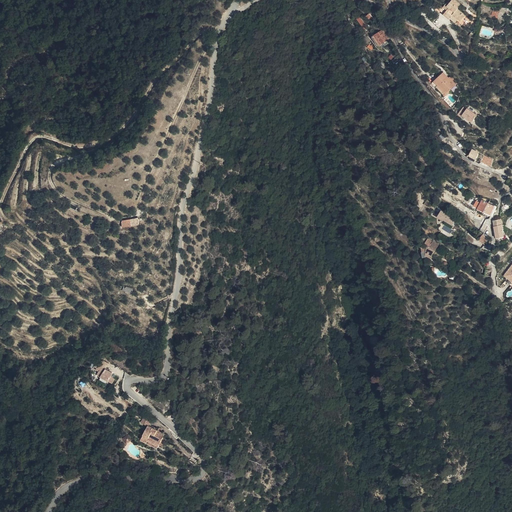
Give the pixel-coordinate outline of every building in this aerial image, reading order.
[(444,11),(442,16),(448,20),(450,18),(455,22),(456,20),(458,18),(461,20),(463,15),(461,13),(461,12),(456,8),(458,3),(452,0),(448,0),(447,3),(445,2),(440,9),(444,11)] [(499,4),(497,9),(491,7),(489,14),(496,16),(496,15),(501,16),(504,6),(499,4)] [(376,19),(371,14),(366,18),(371,23),(376,19)] [(360,17),(356,19),(361,26),(365,24),(360,17)] [(377,46),(387,41),(381,31),(371,36),(377,46)] [(429,76),(444,91),(452,83),(447,77),(448,75),(445,72),(444,74),(438,68),(429,76)] [(442,94),(444,91),(429,76),(425,79),(430,85),(432,84),(442,94)] [(463,113),(473,120),(478,114),(468,107),(467,108),(464,105),(459,113),(462,115),(463,113)] [(480,151),(473,147),(470,154),(477,157),(480,151)] [(488,201),(481,198),(480,200),(477,206),(483,209),(488,201)] [(491,213),(494,204),(488,201),(483,209),(491,213)] [(445,217),(450,221),(453,217),(438,207),(434,213),(439,217),(440,216),(444,218),(445,217)] [(495,228),(495,231),(503,228),(502,222),(494,225),(495,228)] [(425,243),(424,249),(427,251),(428,250),(432,253),(441,240),(430,234),(428,238),(431,240),(430,241),(427,239),(426,244),(425,243)] [(94,371),(109,380),(112,375),(108,372),(109,370),(93,360),(91,364),(96,368),(94,371)] [(158,429),(154,427),(145,422),(139,437),(144,440),(147,435),(153,439),(154,437),(158,440),(163,432),(158,429)] [(125,443),(131,439),(128,434),(122,438),(125,443)]
